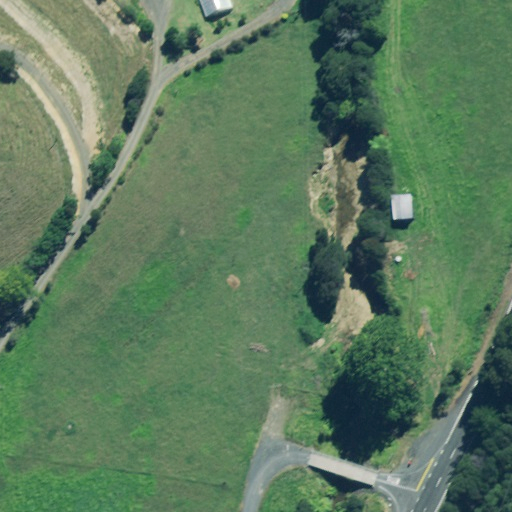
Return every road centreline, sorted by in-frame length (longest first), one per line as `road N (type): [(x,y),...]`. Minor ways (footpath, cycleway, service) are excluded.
road 1 (residential): [(290,0),(156,88),(104,192),(0,345)]
road 2 (primary): [(511,339),(425,511)]
